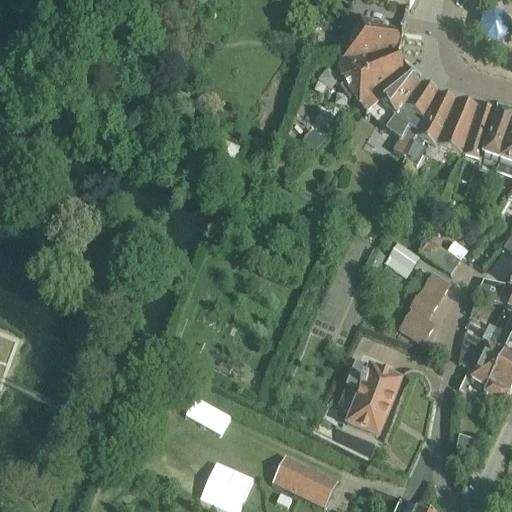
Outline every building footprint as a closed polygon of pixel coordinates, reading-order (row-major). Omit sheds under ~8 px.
[(378,0),(408,10),(413,0),(378,0)] [(359,23),(345,60),(343,65),(397,60),(401,37),(359,23)] [(341,84),(359,111),(404,73),(397,60),(343,65),(340,66),(341,84)] [(381,108),(395,121),(385,135),(399,145),(393,156),(405,163),(439,98),(420,88),(404,73),(359,111),(367,120),(381,108)] [(439,98),(405,163),(400,172),(411,179),(416,169),(424,153),(421,149),(423,145),(434,152),(455,104),(439,98)] [(435,150),(462,160),(477,112),(457,105),(435,150)] [(477,112),(462,160),(480,166),(481,162),(497,167),(494,178),(511,184),(511,120),(496,117),(477,112)] [(278,155),(271,176),(281,179),(288,159),(278,155)] [(382,231),(391,218),(379,210),(370,223),(382,231)] [(418,255),(449,277),(458,264),(427,242),(418,255)] [(396,249),(383,270),(405,283),(418,263),(396,249)] [(409,315),(412,317),(399,337),(420,351),(434,329),(426,325),(449,290),(433,280),(416,306),(415,305),(409,315)] [(483,284),(477,298),(496,306),(503,287),(483,284)] [(485,346),(487,347),(498,352),(504,355),(511,358),(511,313),(509,312),(507,311),(504,310),(495,327),(491,326),(482,344),(485,346)] [(464,338),(458,369),(468,374),(482,347),(464,338)] [(502,405),(508,394),(510,395),(511,391),(511,358),(504,355),(498,352),(487,347),(470,381),(487,390),(483,396),(502,405)] [(344,413),(331,442),(370,458),(399,388),(354,369),(337,410),(344,413)] [(457,441),(455,455),(470,458),(473,444),(457,441)] [(271,490),(319,511),(325,511),(339,486),(285,461),(271,490)]
